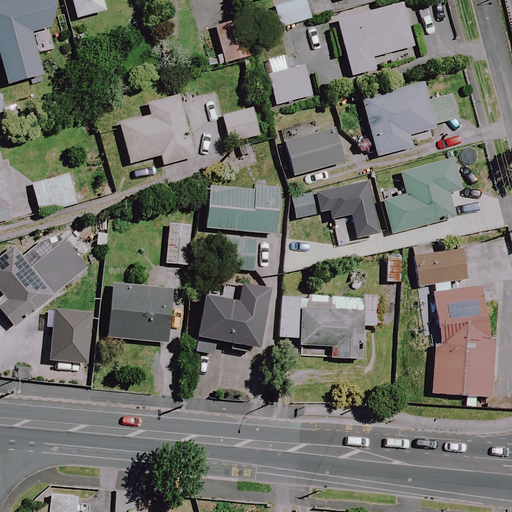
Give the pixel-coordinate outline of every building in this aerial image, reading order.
[(60,27),(51,0),(0,0),(0,60),(8,87),(43,77),(31,35),(60,27)] [(105,0),(69,0),(75,21),(104,14),(101,1),(105,0)] [(311,21),(305,0),(303,0),(274,9),(280,30),(311,21)] [(412,47),(400,3),(337,20),(354,82),(390,72),(386,54),(412,47)] [(251,58),(241,22),(214,29),(224,66),(251,58)] [(304,68),(264,79),(274,116),(315,106),(304,68)] [(434,130),(422,86),(359,102),(376,164),(412,154),(407,137),(434,130)] [(195,159),(180,98),(147,106),(150,118),(119,125),(129,165),(159,158),(161,167),(195,159)] [(258,138),(252,111),(222,118),(228,145),(258,138)] [(327,125),(280,139),(291,178),(339,165),(327,125)] [(0,224),(7,223),(4,212),(14,209),(0,151),(0,224)] [(458,191),(451,161),(401,172),(406,196),(383,201),(391,236),(455,222),(449,193),(458,191)] [(74,208),(67,178),(31,186),(38,216),(74,208)] [(279,191),(236,187),(236,192),(208,190),(205,231),(275,237),(279,191)] [(369,238),(365,213),(348,216),(352,241),(369,238)] [(189,227),(168,226),(166,267),(187,267),(189,227)] [(256,242),(224,242),(224,272),(255,273),(256,242)] [(32,274),(13,250),(0,261),(0,294),(2,297),(0,299),(0,311),(36,357),(59,338),(37,312),(63,291),(43,266),(32,274)] [(401,251),(386,250),(384,285),(399,285),(401,251)] [(462,254),(416,259),(419,288),(466,283),(462,254)] [(172,292),(111,286),(106,339),(167,345),(172,292)] [(264,293),(207,287),(200,341),(257,348),(264,293)] [(492,300),(436,297),(431,396),(487,399),(492,300)] [(361,314),(306,310),(303,349),(336,351),(335,360),(358,362),(361,314)]
